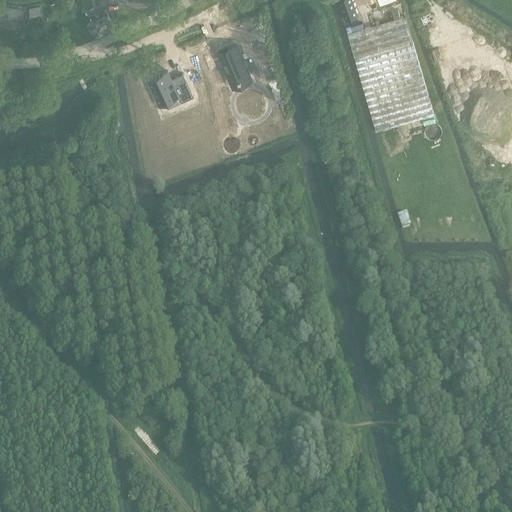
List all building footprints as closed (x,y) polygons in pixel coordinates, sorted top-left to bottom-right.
[(351,0),(337,0),(345,21),(358,17),(351,0)] [(29,8),(30,16),(41,14),(40,6),(29,8)] [(5,8),(4,16),(22,19),(23,10),(5,8)] [(109,26),(113,25),(106,9),(89,16),(91,22),(87,24),(92,34),(95,32),(97,35),(110,29),(109,26)] [(406,16),(348,33),(377,131),(435,114),(406,16)] [(237,44),(218,52),(231,82),(250,75),(237,44)] [(183,73),(175,77),(172,79),(168,71),(148,80),(159,105),(160,105),(161,105),(174,98),(179,96),(182,102),(194,97),(183,73)]
